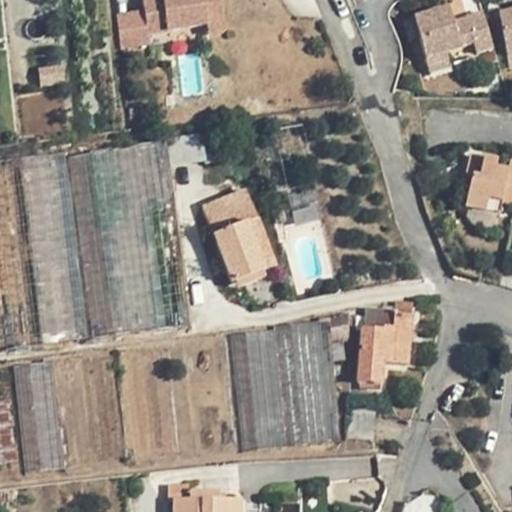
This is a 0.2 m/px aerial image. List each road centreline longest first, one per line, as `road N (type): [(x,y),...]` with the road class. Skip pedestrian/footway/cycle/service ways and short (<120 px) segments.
road 1 (residential): [(450,303),(369,105)]
road 2 (residential): [(450,303),(447,348),(407,457)]
road 3 (residential): [(511,369),(503,420),(508,498)]
